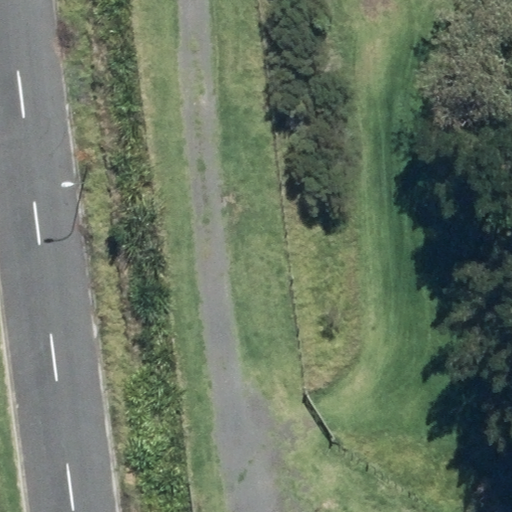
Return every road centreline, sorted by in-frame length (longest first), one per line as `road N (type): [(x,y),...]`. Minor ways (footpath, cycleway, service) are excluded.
road 1 (unknown): [(199,0),(264,511)]
road 2 (residential): [(77,511),(15,0)]
